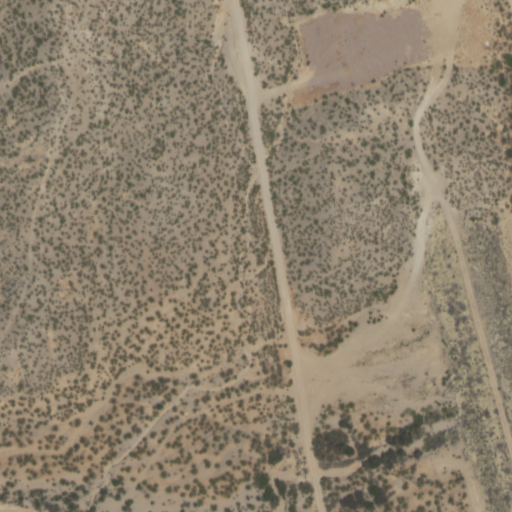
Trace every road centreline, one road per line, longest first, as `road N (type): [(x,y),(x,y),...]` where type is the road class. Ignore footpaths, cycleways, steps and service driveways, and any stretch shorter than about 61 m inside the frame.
road 1 (track): [(317,511),(230,0)]
road 2 (track): [(445,0),(447,75),(416,112),(414,128),(456,239),(511,443)]
